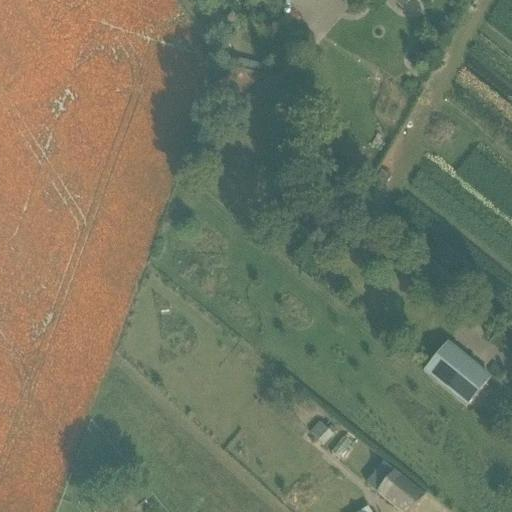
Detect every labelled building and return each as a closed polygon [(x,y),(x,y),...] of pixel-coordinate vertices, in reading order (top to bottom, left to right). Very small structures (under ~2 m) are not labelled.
[(389,0),(401,11),(410,0),(389,0)] [(390,106),(384,118),(396,124),(402,113),(390,106)] [(354,172),(356,161),(341,158),(338,169),(354,172)] [(449,342),(424,373),(466,408),(491,377),(449,342)] [(327,431),(319,424),(310,434),(323,447),(333,436),(332,435),(335,431),(331,427),(327,431)] [(411,511),(425,495),(394,471),(376,494),(399,511),(411,511)]
